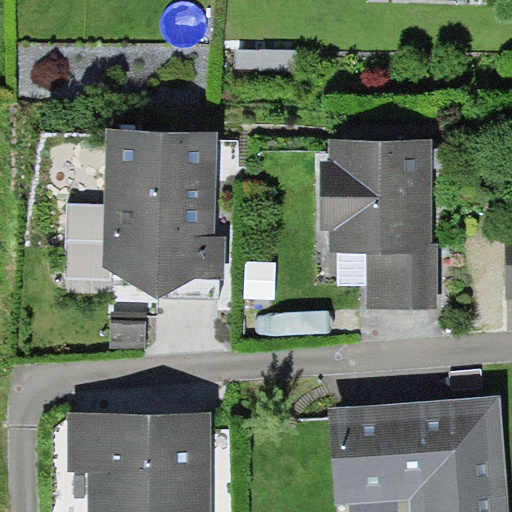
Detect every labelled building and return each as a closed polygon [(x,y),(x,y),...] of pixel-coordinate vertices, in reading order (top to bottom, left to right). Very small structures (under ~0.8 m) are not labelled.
[(218,129),(106,125),(102,264),(158,295),(195,275),(224,276),(226,234),(215,234),(218,129)] [(432,136),(328,136),(328,157),(320,157),(320,228),(329,228),(329,250),(366,250),(366,306),(437,307),(437,242),(432,242),(432,136)] [(146,310),(111,309),(110,347),(145,348),(146,310)] [(510,511),(502,395),(329,407),(336,504),(411,499),(412,511),(510,511)] [(210,511),(211,412),(69,412),(68,474),(88,474),(88,511),(210,511)]
